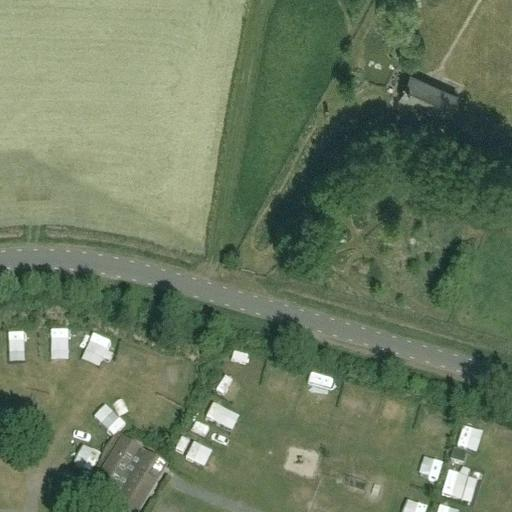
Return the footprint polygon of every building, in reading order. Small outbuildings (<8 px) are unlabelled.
[(445,120),(455,96),(408,75),(398,99),(445,120)] [(416,149),(424,130),(405,122),(397,141),(416,149)] [(2,356),(23,355),(23,333),(1,334),(2,356)] [(86,335),(84,355),(101,357),(104,338),(86,335)] [(144,366),(148,367),(155,351),(136,343),(125,371),(140,377),(144,366)] [(226,365),(222,378),(234,381),(238,369),(226,365)] [(263,378),(262,401),(280,402),(280,378),(263,378)] [(232,408),(238,395),(216,385),(210,399),(232,408)] [(300,410),(323,413),(326,392),(303,389),(300,410)] [(381,403),(376,422),(392,426),(396,407),(381,403)] [(363,435),(366,406),(350,404),(347,433),(363,435)] [(209,408),(203,423),(231,434),(237,419),(209,408)] [(109,434),(129,430),(125,410),(105,414),(109,434)] [(176,450),(185,455),(192,441),(183,436),(176,450)] [(212,473),(219,457),(191,445),(185,461),(212,473)] [(135,456),(120,447),(94,488),(110,498),(111,496),(136,511),(137,511),(160,474),(134,458),(135,456)] [(453,452),(450,462),(462,466),(465,456),(453,452)] [(420,481),(439,482),(440,461),(420,461),(420,481)]
